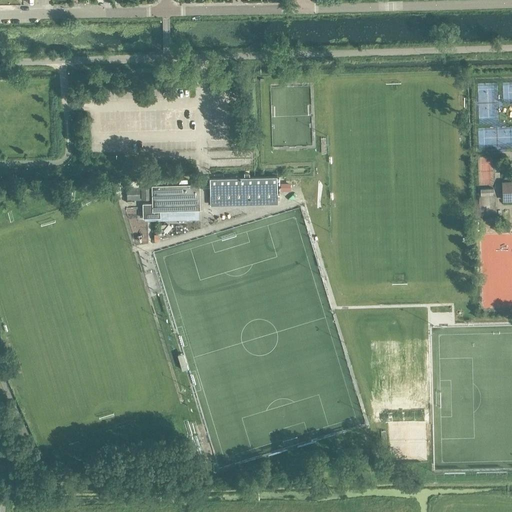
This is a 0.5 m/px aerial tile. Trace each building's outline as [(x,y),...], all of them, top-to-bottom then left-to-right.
[(277,177),(209,178),(209,179),(210,183),(210,204),(227,204),(227,203),(232,203),(232,204),(240,204),(240,201),(248,201),(248,204),(255,204),(255,202),(261,202),(261,203),(265,203),(278,203),(277,177)] [(511,182),(503,183),(504,200),(511,199),(511,182)] [(152,203),(142,203),(142,218),(160,218),(159,211),(200,209),(199,184),(186,184),(151,185),(152,199),(152,203)] [(128,200),(140,199),(140,187),(127,188),(128,200)] [(142,199),(150,199),(150,187),(141,187),(142,199)]
